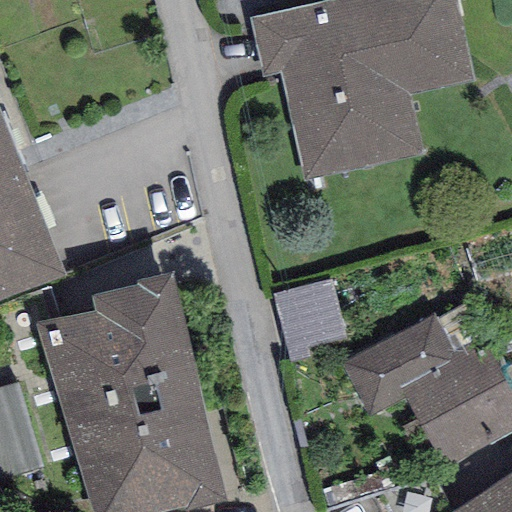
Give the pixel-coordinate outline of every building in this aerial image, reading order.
[(454,0),(348,0),(249,22),(261,78),(279,74),(303,183),(421,157),(408,98),(473,83),(454,0)] [(0,122),(0,309),(64,284),(0,122)] [(93,316),(35,330),(91,511),(211,511),(227,510),(172,278),(90,302),(93,316)] [(288,289),(300,345),(356,334),(344,278),(288,289)] [(475,301),(435,321),(452,353),(480,339),(484,346),(495,341),(475,301)] [(433,317),(341,366),(370,419),(405,401),(415,420),(399,428),(425,475),(440,467),(444,474),(511,437),(511,397),(484,346),(480,339),(452,353),(435,321),(433,317)] [(37,381),(0,386),(0,473),(49,466),(37,381)] [(511,511),(511,476),(484,494),(495,511),(511,511)] [(495,511),(484,494),(455,511),(495,511)]
